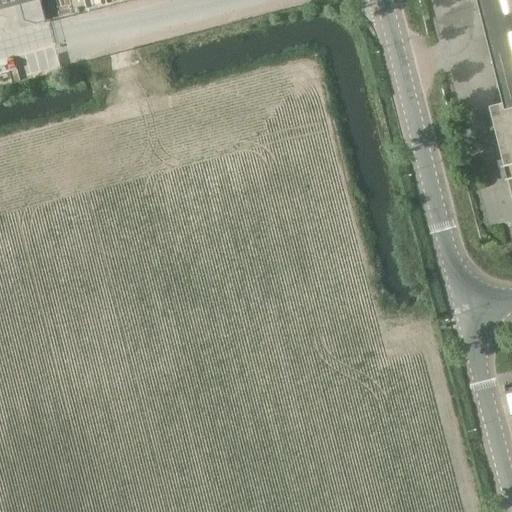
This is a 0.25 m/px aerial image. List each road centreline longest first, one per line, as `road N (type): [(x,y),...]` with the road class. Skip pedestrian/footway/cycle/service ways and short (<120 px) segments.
road 1 (unclassified): [(384,0),(462,311)]
road 2 (unclassified): [(462,311),(511,500)]
road 3 (unclassified): [(60,39),(221,0)]
